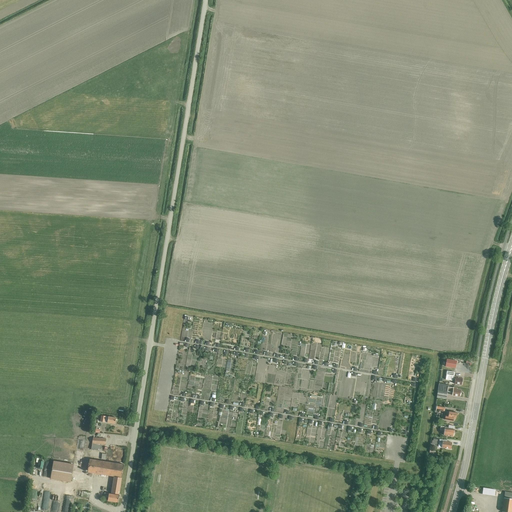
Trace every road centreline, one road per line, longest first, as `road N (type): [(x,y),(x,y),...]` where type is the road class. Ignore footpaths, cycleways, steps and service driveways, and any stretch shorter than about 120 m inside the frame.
road 1 (unclassified): [(122,511),(206,0)]
road 2 (secondary): [(452,511),(511,245)]
